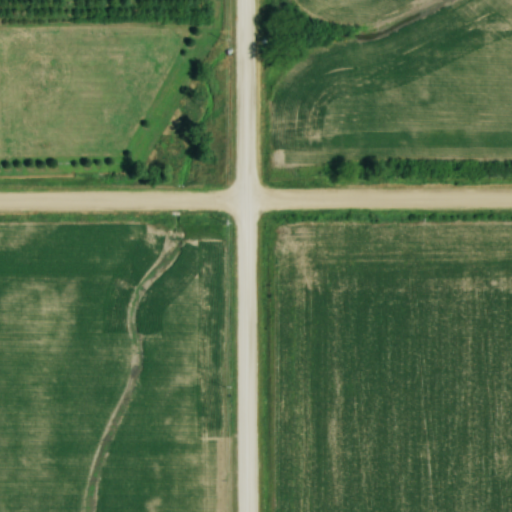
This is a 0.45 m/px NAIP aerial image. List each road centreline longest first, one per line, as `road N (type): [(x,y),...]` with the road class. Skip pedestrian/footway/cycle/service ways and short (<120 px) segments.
road 1 (residential): [(0,203),(511,200)]
road 2 (tertiary): [(245,511),(244,0)]
